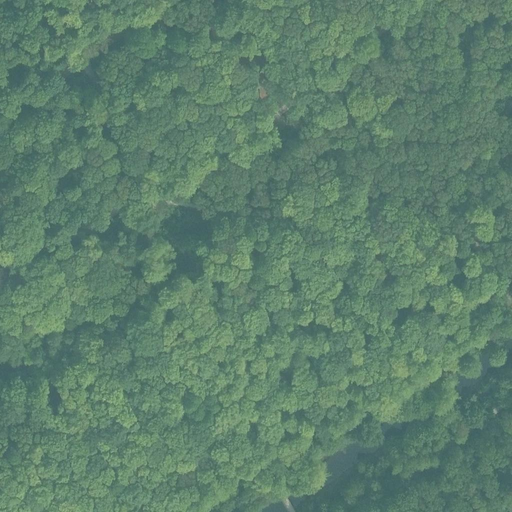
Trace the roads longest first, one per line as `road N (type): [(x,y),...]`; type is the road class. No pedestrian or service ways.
road 1 (unknown): [(511,107),(330,215),(244,287),(169,406),(147,417),(73,407),(0,359)]
road 2 (unknown): [(225,0),(0,177)]
